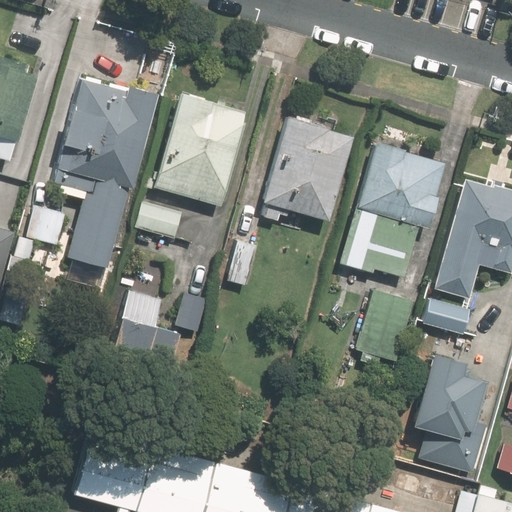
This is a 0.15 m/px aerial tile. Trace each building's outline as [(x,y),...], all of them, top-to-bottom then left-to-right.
[(0,155),(14,159),(39,72),(22,67),(25,55),(0,47),(0,155)] [(111,265),(158,87),(128,79),(127,83),(80,71),(52,177),(64,180),(61,190),(81,195),(66,253),(111,265)] [(178,85),(151,184),(221,203),(249,105),(178,85)] [(284,204),(330,217),(356,129),(288,109),(258,213),(280,219),(284,204)] [(431,228),(442,192),(436,190),(446,157),(378,137),(357,205),(419,224),(431,228)] [(511,184),(465,172),(434,284),(469,294),(478,260),(511,269),(511,184)] [(184,207),(141,196),(134,225),(176,235),(184,207)] [(35,201),(27,233),(57,241),(66,210),(35,201)] [(419,224),(357,205),(341,260),(374,270),(375,265),(404,274),(419,224)] [(0,279),(14,229),(0,224),(0,279)] [(236,246),(227,277),(245,282),(254,251),(236,246)] [(414,296),(373,283),(353,346),(394,359),(414,296)] [(163,298),(128,287),(115,330),(151,341),(163,298)] [(205,292),(182,288),(175,322),(198,327),(205,292)] [(472,305),(430,294),(423,320),(465,331),(472,305)] [(470,355),(436,345),(413,419),(431,425),(422,456),(473,471),(488,421),(477,417),(490,376),(465,369),(470,355)] [(511,384),(507,405),(511,405),(511,438),(505,437),(498,465),(511,468),(511,384)] [(85,446),(73,490),(155,511),(352,511),(87,441),(85,446)] [(511,511),(511,498),(460,485),(452,511),(511,511)]
